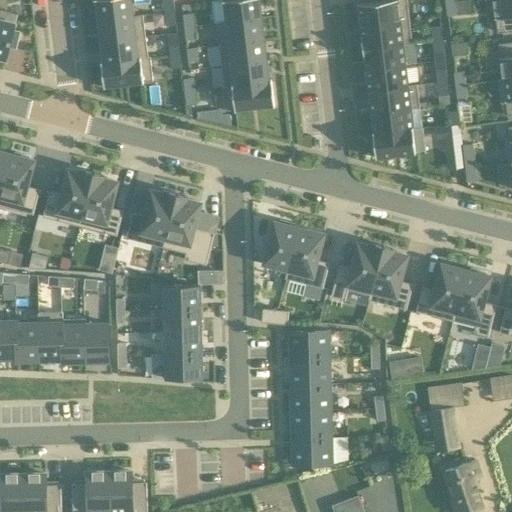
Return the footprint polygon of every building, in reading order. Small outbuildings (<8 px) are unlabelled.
[(94,0),(97,20),(133,16),(133,15),(130,0),(94,0)] [(163,0),(165,12),(174,11),(173,0),(163,0)] [(223,1),(226,21),(226,22),(261,17),(258,0),(221,0),(222,1),(223,1)] [(360,26),(409,21),(406,0),(380,0),(381,1),(356,4),(356,6),(358,5),(360,26)] [(463,0),(455,1),(445,2),(447,16),(473,13),(470,0),(463,0)] [(511,0),(493,0),(495,17),(494,17),(494,19),(496,19),(497,32),(511,30),(511,0)] [(0,56),(6,58),(8,48),(15,50),(19,32),(13,30),(17,14),(0,9),(0,56)] [(176,24),(174,11),(165,12),(166,25),(176,24)] [(184,27),(194,25),(193,13),(182,14),(184,27)] [(133,16),(97,20),(100,42),(145,36),(142,14),(133,15),(133,16)] [(216,22),(219,44),(263,39),(261,17),(226,22),(226,21),(216,22)] [(411,42),(409,21),(360,26),(361,36),(362,48),(402,43),(402,44),(411,42)] [(195,39),(194,25),(184,27),(185,40),(195,39)] [(430,26),(432,40),(442,38),(440,25),(430,26)] [(147,57),(145,36),(100,42),(102,62),(103,63),(147,58),(147,57)] [(442,38),(432,40),(433,52),(443,51),(442,38)] [(221,66),(266,60),(263,39),(219,44),(221,66)] [(457,54),(473,51),(470,39),(454,42),(457,54)] [(168,43),(170,55),(180,54),(178,41),(168,43)] [(364,60),(365,69),(404,65),(416,63),(414,42),(411,42),(402,44),(402,43),(362,48),(363,60),(364,60)] [(500,59),(503,79),(503,80),(511,78),(511,42),(499,44),(500,57),(499,57),(499,59),(500,59)] [(196,47),(186,48),(188,61),(198,60),(196,47)] [(180,54),(170,55),(171,68),(181,67),(180,54)] [(103,63),(102,62),(101,63),(101,61),(100,61),(103,87),(104,87),(104,86),(142,81),(142,83),(143,83),(143,81),(152,80),(150,57),(147,57),(147,58),(103,63)] [(269,81),(266,60),(221,66),(224,87),(269,82),(269,81)] [(404,65),(365,69),(368,91),(407,86),(404,65)] [(437,83),(447,81),(445,68),(436,69),(437,83)] [(453,72),(455,85),(465,84),(463,71),(453,72)] [(193,78),(183,79),(184,92),(194,91),(193,78)] [(511,78),(503,80),(503,79),(498,79),(501,103),(506,102),(507,115),(511,114),(511,78)] [(224,87),(222,87),(224,110),(234,109),(234,111),(235,111),(235,109),(272,104),(273,106),(274,106),(271,79),(269,80),(270,81),(269,81),(269,82),(224,87)] [(449,93),(447,81),(437,83),(439,95),(449,93)] [(465,84),(455,85),(456,98),(466,97),(465,84)] [(416,85),(407,86),(368,91),(370,112),(409,108),(419,107),(416,85)] [(196,103),(194,91),(184,92),(186,105),(196,103)] [(372,132),(372,134),(412,129),(409,108),(370,112),(373,132),(372,132)] [(458,111),(448,112),(450,126),(459,124),(458,111)] [(230,113),(222,114),(224,124),(231,126),(230,113)] [(449,151),(463,149),(462,145),(460,124),(459,124),(450,126),(446,126),(449,151)] [(412,129),(372,134),(375,158),(376,157),(376,156),(413,152),(413,153),(415,153),(412,129)] [(463,149),(465,168),(475,167),(472,143),(462,145),(463,149)] [(0,187),(9,153),(0,151),(0,187)] [(0,205),(32,214),(39,189),(26,186),(33,160),(29,159),(30,156),(13,152),(13,155),(9,153),(0,187),(0,205)] [(475,167),(465,168),(466,182),(476,180),(475,167)] [(49,191),(42,216),(79,226),(93,173),(81,170),(81,172),(68,169),(61,194),(49,191)] [(93,173),(79,226),(116,235),(122,210),(110,207),(116,181),(104,178),(104,176),(93,173)] [(132,212),(126,238),(163,247),(176,194),(165,191),(164,193),(151,190),(145,216),(132,212)] [(176,194),(163,247),(185,253),(184,259),(206,264),(213,233),(193,228),(200,202),(187,199),(187,197),(176,194)] [(274,221),(264,263),(287,269),(288,269),(298,227),(294,226),(295,224),(279,219),(278,222),(274,221)] [(287,269),(285,278),(322,288),(329,262),(316,259),(323,233),(298,227),(288,269),(287,269)] [(338,265),(331,296),(344,300),(347,289),(369,295),(370,295),(382,246),(371,244),(371,245),(358,242),(351,268),(338,265)] [(103,253),(116,256),(118,247),(105,244),(103,253)] [(369,295),(368,299),(406,309),(412,284),(400,280),(406,254),(393,251),(394,249),(382,246),(370,295),(369,295)] [(24,253),(11,250),(7,263),(20,266),(24,253)] [(62,256),(59,267),(68,270),(71,258),(62,256)] [(422,286),(416,311),(452,321),(465,269),(441,263),(434,289),(422,286)] [(465,269),(452,321),(475,326),(473,332),(487,336),(495,305),(483,301),(489,276),(485,274),(486,272),(470,268),(469,270),(465,269)] [(214,269),(214,283),(222,283),(222,269),(214,269)] [(2,274),(0,285),(14,286),(15,276),(2,274)] [(15,276),(14,286),(27,287),(28,277),(15,276)] [(47,278),(46,288),(59,289),(59,279),(47,278)] [(59,279),(59,289),(71,290),(72,280),(59,279)] [(86,281),(82,281),(82,291),(94,292),(94,282),(86,281)] [(199,285),(163,286),(164,309),(200,308),(199,285)] [(124,298),(116,298),(116,310),(124,310),(124,298)] [(511,308),(505,307),(499,332),(511,335),(511,308)] [(200,308),(164,309),(164,332),(200,331),(200,308)] [(261,322),(281,323),(287,324),(288,310),(262,308),(261,322)] [(124,310),(116,310),(116,322),(124,322),(124,310)] [(17,322),(0,322),(0,357),(16,357),(17,357),(16,324),(17,324),(17,322)] [(17,357),(16,357),(16,359),(24,359),(24,360),(39,360),(39,323),(17,324),(16,324),(17,357)] [(62,323),(39,323),(39,360),(55,360),(55,358),(61,358),(62,358),(61,325),(62,325),(62,323)] [(107,323),(84,324),(85,359),(108,358),(107,323)] [(62,358),(61,358),(61,359),(85,359),(84,324),(62,325),(61,325),(62,358)] [(328,330),(288,331),(289,358),(329,357),(328,330)] [(200,331),(164,332),(165,354),(201,353),(200,331)] [(125,342),(117,342),(117,354),(125,354),(125,342)] [(378,344),(370,344),(371,356),(379,356),(378,344)] [(201,353),(165,354),(165,377),(202,376),(201,353)] [(125,354),(117,354),(118,367),(126,366),(125,354)] [(379,356),(371,356),(371,368),(379,368),(379,356)] [(329,357),(289,358),(290,384),(330,383),(329,357)] [(471,369),(485,367),(486,361),(473,358),(471,369)] [(391,378),(405,376),(402,359),(389,361),(391,378)] [(511,374),(493,375),(494,398),(511,396),(511,374)] [(460,382),(426,387),(430,410),(429,410),(435,450),(458,447),(457,435),(452,407),(464,405),(460,382)] [(330,383),(290,384),(290,411),(330,410),(330,383)] [(382,395),(374,396),(375,408),(383,407),(382,395)] [(383,407),(375,408),(377,420),(385,419),(383,407)] [(330,410),(290,411),(291,438),(331,437),(330,410)] [(331,437),(291,438),(292,465),(332,464),(331,437)] [(393,438),(381,441),(383,449),(395,446),(393,438)] [(461,511),(481,505),(473,479),(480,476),(475,460),(443,470),(456,511),(461,511)] [(131,471),(109,472),(109,511),(146,511),(146,482),(131,482),(131,471)] [(86,483),(72,484),(72,511),(109,511),(109,472),(86,472),(86,483)] [(23,511),(60,511),(60,484),(46,484),(45,473),(23,474),(23,511)] [(0,486),(0,485),(0,511),(23,511),(23,474),(0,474),(0,486)] [(337,502),(332,504),(334,511),(361,511),(364,511),(357,494),(337,502)]
